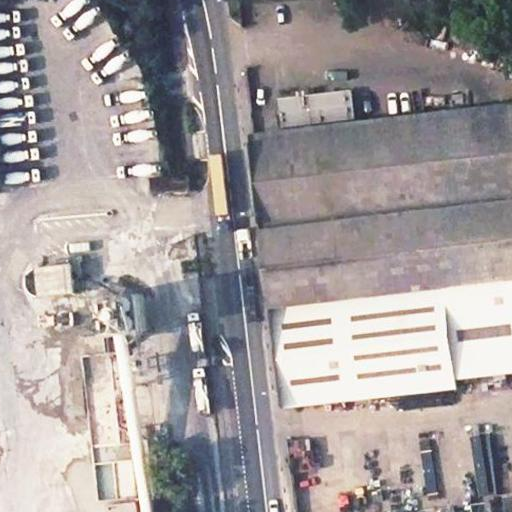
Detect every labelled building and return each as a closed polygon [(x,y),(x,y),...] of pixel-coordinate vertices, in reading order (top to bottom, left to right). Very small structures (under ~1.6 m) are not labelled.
[(254,134),(274,307),(511,279),(511,104),(313,128),(312,124),(356,119),(353,89),(278,98),(281,127),(305,124),(306,128),(254,134)] [(188,172),(150,176),(152,192),(189,188),(188,172)] [(82,262),(37,267),(40,296),(85,291),(82,262)] [(511,279),(274,307),(281,365),(286,408),(459,387),(458,376),(511,369),(511,279)] [(145,292),(105,297),(110,337),(150,332),(145,292)] [(475,432),(448,436),(451,469),(480,465),(475,432)] [(511,511),(511,491),(495,494),(496,511),(511,511)] [(473,511),(472,497),(399,506),(399,511),(473,511)]
